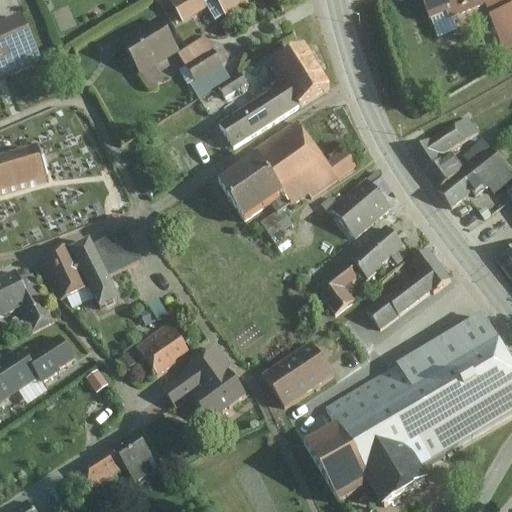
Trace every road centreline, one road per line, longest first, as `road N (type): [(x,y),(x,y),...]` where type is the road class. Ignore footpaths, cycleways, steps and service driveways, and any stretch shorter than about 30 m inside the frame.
road 1 (residential): [(26,260),(135,416),(124,437),(7,511)]
road 2 (residential): [(249,388),(330,331),(307,290),(425,204)]
road 3 (residential): [(130,225),(358,87)]
road 4 (residential): [(130,225),(249,388)]
road 5 (secondary): [(425,204),(511,313)]
road 6 (residential): [(249,388),(312,511)]
road 7 (secondary): [(358,87),(425,204)]
